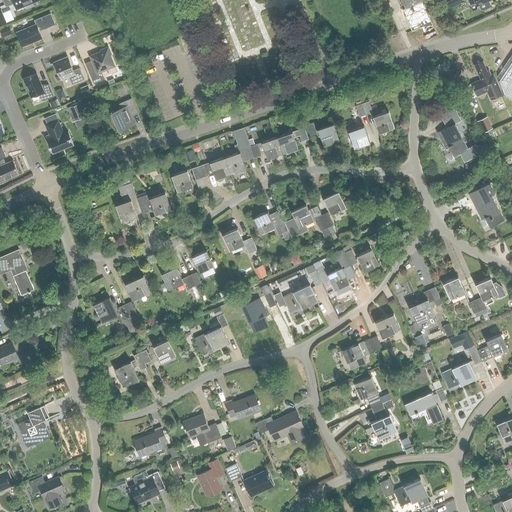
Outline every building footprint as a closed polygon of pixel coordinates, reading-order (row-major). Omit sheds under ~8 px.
[(24,6),(24,4),(34,0),(3,0),(5,4),(13,1),(16,8),(18,7),(18,8),(24,6)] [(398,0),(400,0),(405,9),(419,3),(417,0),(396,0),(397,0),(398,0)] [(467,0),(470,4),(475,2),(477,6),(478,5),(480,9),(483,10),(489,7),(489,5),(488,1),(489,0),(467,0)] [(422,1),(419,3),(405,9),(402,10),(412,32),(423,26),(425,32),(434,27),(429,17),(422,1)] [(35,25),(16,32),(22,46),(41,38),(39,31),(55,24),(50,13),(34,20),(35,25)] [(85,63),(91,78),(93,83),(104,79),(101,71),(114,66),(110,55),(111,54),(108,47),(100,50),(101,51),(89,56),(91,60),(85,63)] [(73,70),(67,57),(54,62),(61,79),(68,76),(72,84),(84,79),(79,68),(73,70)] [(489,97),(493,98),(499,95),(501,92),(493,74),(490,75),(488,70),(487,71),(482,61),(474,64),(481,79),(471,84),(477,96),(487,92),(489,97)] [(511,61),(499,81),(504,95),(511,100),(511,61)] [(23,78),(31,97),(39,93),(42,101),(53,96),(48,84),(42,87),(36,73),(23,78)] [(88,85),(82,88),(85,95),(91,92),(88,85)] [(133,123),(130,116),(138,113),(131,98),(123,101),(119,103),(119,109),(112,113),(111,110),(111,111),(120,132),(121,132),(120,130),(135,123),(134,122),(133,123)] [(352,98),(347,100),(349,108),(355,106),(352,98)] [(362,103),(366,114),(372,112),(368,101),(362,103)] [(67,108),(73,122),(84,117),(83,116),(85,116),(80,104),(78,104),(78,103),(67,108)] [(366,114),(362,103),(355,105),(359,117),(366,114)] [(446,127),(440,130),(445,140),(442,142),(445,148),(448,146),(453,156),(460,153),(463,151),(467,160),(480,154),(475,144),(467,148),(455,123),(461,120),(455,108),(440,116),(446,127)] [(373,116),(379,133),(394,128),(388,111),(373,116)] [(492,128),(487,116),(476,121),(482,133),(492,128)] [(63,133),(58,119),(45,125),(49,134),(45,136),(52,153),(73,144),(68,131),(63,133)] [(306,125),(310,136),(317,134),(313,122),(306,125)] [(317,129),(323,146),(339,141),(333,124),(317,129)] [(348,131),(354,148),(369,143),(363,126),(348,131)] [(236,153),(224,157),(230,174),(245,169),(243,161),(241,157),(246,156),(244,148),(250,146),(244,127),(236,130),(242,147),(235,149),(236,153)] [(304,127),(298,130),(299,136),(301,141),(308,139),(304,127)] [(292,132),(277,137),(282,154),(298,149),(294,137),(299,136),(298,130),(292,132)] [(277,137),(262,142),(265,151),(267,159),(282,154),(277,137)] [(250,146),(254,157),(261,155),(257,144),(250,146)] [(250,146),(244,148),(246,156),(248,160),(254,157),(250,146)] [(1,147),(0,147),(0,181),(19,174),(13,160),(4,164),(2,158),(5,157),(1,147)] [(209,162),(204,164),(206,169),(211,167),(213,172),(215,179),(230,174),(224,157),(209,162)] [(204,164),(198,166),(202,177),(208,175),(208,174),(206,169),(204,164)] [(198,166),(191,168),(195,180),(202,177),(198,166)] [(171,175),(177,192),(192,187),(187,170),(171,175)] [(131,182),(125,184),(129,196),(135,194),(131,182)] [(485,218),(490,227),(504,220),(491,195),(495,193),(489,183),(468,194),(473,204),(477,202),(482,211),(478,213),(481,219),(485,218)] [(124,202),(115,205),(121,222),(137,216),(136,214),(131,199),(130,199),(129,196),(125,184),(118,187),(124,202)] [(323,198),(331,214),(345,207),(338,191),(323,198)] [(136,198),(142,213),(148,211),(145,202),(150,201),(155,215),(170,209),(164,192),(149,197),(148,194),(136,198)] [(285,221),(284,222),(288,230),(291,238),(292,237),(292,236),(301,231),(299,227),(305,224),(313,221),(308,210),(306,204),(291,211),(294,217),(294,219),(286,223),(285,221)] [(267,211),(253,218),(260,234),(275,227),(278,226),(273,215),(270,216),(267,211)] [(279,212),(273,215),(278,226),(281,233),(288,230),(284,222),(281,216),(279,212)] [(327,212),(321,215),(327,227),(331,225),(333,224),(327,212)] [(321,215),(315,218),(315,219),(325,240),(331,237),(327,227),(321,215)] [(237,228),(222,234),(229,251),(244,244),(248,254),(249,253),(251,252),(246,239),(243,241),(237,228)] [(375,234),(369,237),(372,243),(378,240),(375,234)] [(251,237),(246,239),(251,252),(257,250),(251,237)] [(12,275),(21,295),(34,289),(23,264),(25,264),(18,249),(0,256),(0,274),(14,268),(16,274),(12,275)] [(344,252),(350,265),(357,262),(351,249),(344,252)] [(371,249),(356,255),(364,272),(379,265),(371,249)] [(213,266),(206,250),(191,256),(199,273),(213,266)] [(344,268),(350,265),(344,252),(338,255),(344,268)] [(290,257),(294,265),(302,262),(298,254),(290,257)] [(321,260),(313,263),(315,268),(323,265),(321,260)] [(323,265),(315,268),(322,283),(329,279),(331,284),(334,290),(335,290),(337,295),(350,289),(348,284),(349,283),(347,280),(342,269),(341,267),(339,268),(327,274),(323,265)] [(176,267),(161,274),(169,290),(185,282),(183,278),(181,278),(176,267)] [(316,270),(309,273),(315,286),(322,283),(316,270)] [(190,275),(195,285),(201,283),(196,272),(190,275)] [(125,283),(132,300),(150,292),(143,275),(125,283)] [(190,275),(183,278),(185,282),(188,288),(191,287),(195,285),(190,275)] [(443,283),(450,299),(465,293),(458,276),(443,283)] [(481,297),(475,299),(480,310),(486,308),(485,304),(493,301),(491,297),(498,294),(499,298),(506,295),(502,286),(496,281),(492,282),(490,277),(475,284),(481,297)] [(266,284),(260,286),(264,294),(270,291),(266,284)] [(283,296),(290,311),(300,306),(301,310),(308,307),(306,303),(316,298),(309,284),(283,296)] [(226,289),(228,295),(235,292),(232,286),(226,289)] [(435,287),(428,289),(433,300),(440,298),(435,287)] [(270,291),(264,294),(269,305),(270,307),(276,304),(270,291)] [(93,305),(101,323),(118,315),(109,297),(93,305)] [(440,298),(433,300),(436,306),(442,303),(440,298)] [(260,309),(256,299),(241,306),(254,332),(268,325),(263,315),(267,314),(264,307),(260,309)] [(414,304),(409,307),(416,323),(434,315),(429,302),(427,299),(426,299),(414,304)] [(475,299),(469,302),(473,313),(480,310),(475,299)] [(124,304),(130,317),(136,314),(130,301),(124,304)] [(130,317),(124,304),(118,307),(124,320),(130,317)] [(219,306),(213,309),(216,316),(223,314),(219,306)] [(375,321),(382,338),(400,330),(393,313),(375,321)] [(223,314),(216,316),(217,319),(221,326),(221,327),(228,325),(223,314)] [(212,330),(194,338),(201,352),(211,348),(213,351),(219,348),(217,345),(227,340),(221,327),(221,326),(212,330)] [(458,334),(448,338),(453,349),(462,345),(464,349),(467,348),(474,345),(468,330),(458,334)] [(486,340),(493,356),(508,350),(500,333),(486,340)] [(370,338),(376,351),(382,348),(376,335),(370,338)] [(376,351),(370,338),(364,341),(369,353),(376,351)] [(153,346),(161,362),(175,355),(168,339),(153,346)] [(422,340),(416,343),(418,349),(425,346),(422,340)] [(0,364),(9,361),(9,362),(16,360),(15,358),(18,357),(11,343),(0,347),(0,364)] [(342,350),(350,368),(366,361),(358,343),(342,350)] [(474,345),(467,348),(474,364),(482,361),(477,350),(475,345),(474,345)] [(483,347),(477,350),(482,361),(488,358),(483,347)] [(139,352),(145,363),(151,360),(146,349),(139,352)] [(145,363),(139,352),(133,355),(135,359),(114,369),(123,387),(139,379),(133,367),(138,365),(140,370),(146,367),(145,363)] [(465,380),(475,375),(468,361),(442,372),(448,387),(458,382),(460,386),(466,383),(465,380)] [(370,376),(354,383),(361,398),(366,396),(377,391),(370,376)] [(439,381),(433,384),(435,390),(442,387),(439,381)] [(435,390),(440,401),(447,398),(442,387),(435,390)] [(426,408),(433,424),(443,419),(431,392),(404,404),(410,415),(426,408)] [(389,393),(379,397),(382,403),(392,399),(389,393)] [(237,415),(238,418),(260,410),(254,394),(232,403),(231,399),(225,402),(230,417),(237,415)] [(379,397),(368,401),(371,408),(382,403),(379,397)] [(382,403),(371,408),(374,414),(385,409),(382,403)] [(43,421),(49,418),(43,405),(27,412),(30,418),(17,424),(27,447),(50,437),(43,421)] [(260,433),(270,429),(274,439),(288,433),(292,442),(304,437),(299,428),(302,427),(295,412),(273,422),(270,416),(255,423),(258,429),(258,428),(260,433)] [(208,425),(203,414),(182,422),(188,437),(196,434),(198,441),(205,438),(207,443),(221,437),(215,423),(208,425)] [(376,420),(371,422),(378,439),(396,431),(389,414),(387,415),(376,420)] [(511,417),(497,424),(505,442),(511,439),(511,417)] [(160,444),(167,441),(161,426),(154,429),(156,432),(133,441),(139,456),(162,448),(160,444)] [(236,447),(231,436),(222,439),(227,451),(236,447)] [(407,437),(401,439),(404,445),(410,443),(407,437)] [(251,442),(245,445),(247,450),(253,448),(251,442)] [(197,475),(206,495),(221,488),(215,476),(222,472),(216,459),(209,463),(211,469),(197,475)] [(177,461),(170,464),(173,470),(179,468),(177,461)] [(225,468),(231,481),(242,476),(236,463),(225,468)] [(0,472),(0,489),(13,483),(7,470),(0,472)] [(243,480),(250,496),(272,485),(265,470),(243,480)] [(133,479),(135,484),(131,486),(138,503),(158,494),(157,491),(165,488),(157,471),(148,475),(146,471),(135,475),(134,476),(133,477),(133,479)] [(41,489),(48,507),(61,502),(57,491),(63,489),(65,492),(58,476),(45,481),(42,475),(29,480),(34,492),(41,489)] [(389,478),(379,483),(385,497),(395,493),(393,490),(394,490),(389,478)] [(420,478),(393,490),(394,490),(395,493),(400,504),(410,500),(412,504),(417,501),(418,501),(420,506),(428,502),(424,494),(425,493),(426,493),(420,478)] [(117,480),(109,483),(111,488),(115,487),(115,485),(118,484),(117,480)] [(511,511),(511,495),(492,504),(495,511),(511,511)] [(420,506),(419,506),(421,511),(423,511),(433,508),(430,501),(429,502),(428,502),(420,506)]
